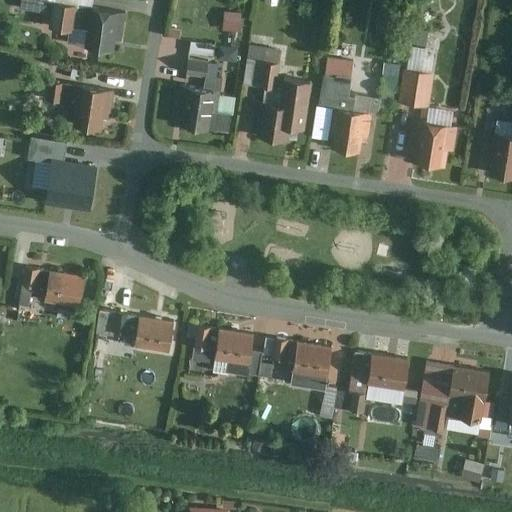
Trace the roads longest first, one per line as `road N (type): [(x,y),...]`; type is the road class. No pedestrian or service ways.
road 1 (residential): [(119,248),(231,302),(501,341)]
road 2 (residential): [(138,151),(488,208),(511,228)]
road 3 (residential): [(162,0),(138,151)]
road 4 (residential): [(0,226),(119,248)]
